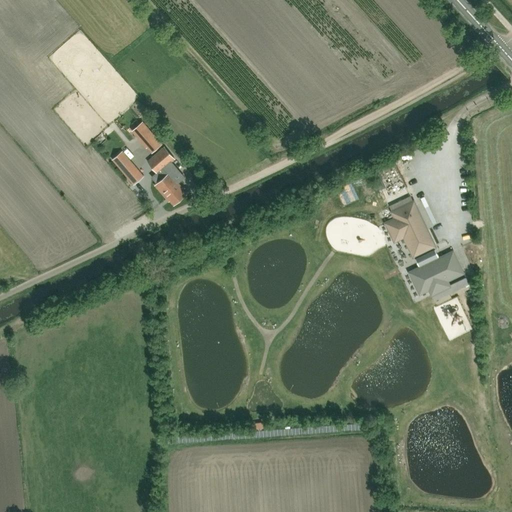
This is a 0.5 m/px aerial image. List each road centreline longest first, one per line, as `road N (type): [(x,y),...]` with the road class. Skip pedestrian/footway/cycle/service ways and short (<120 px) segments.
road 1 (track): [(483,55),(216,195)]
road 2 (unclassified): [(0,297),(216,195)]
